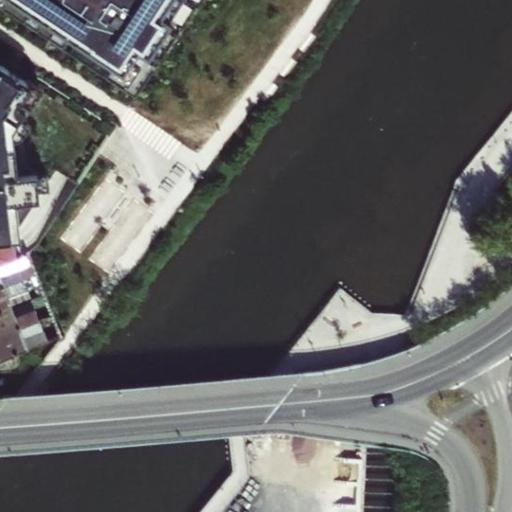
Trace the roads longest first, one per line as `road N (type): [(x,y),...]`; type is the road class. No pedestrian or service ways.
road 1 (tertiary): [(387,390),(0,425)]
road 2 (residential): [(501,511),(505,445),(473,354)]
road 3 (residential): [(387,390),(456,454),(478,511)]
